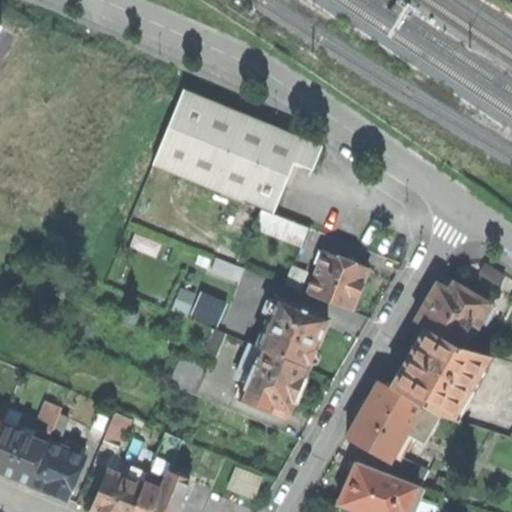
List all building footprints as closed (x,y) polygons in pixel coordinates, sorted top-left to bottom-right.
[(182,90),(152,165),(261,208),(273,213),(294,162),(312,169),(322,146),(249,117),(182,90)] [(310,228),(273,213),(261,208),(255,223),(304,243),(310,228)] [(324,251),(307,293),(350,311),(360,287),(367,269),(324,251)] [(216,257),(211,270),(238,281),(243,268),(216,257)] [(479,274),(499,286),(506,275),(486,263),(479,274)] [(300,290),(305,276),(293,271),(287,285),(300,290)] [(414,321),(426,328),(460,347),(471,330),(474,332),(490,305),(471,293),(457,285),(453,283),(448,291),(437,284),(438,284),(437,283),(428,298),(414,321)] [(171,309),(183,314),(191,294),(179,289),(171,309)] [(276,297),(274,301),(269,313),(256,346),(307,367),(310,362),(311,363),(317,362),(320,354),(317,349),(315,349),(321,332),(326,318),(276,297)] [(263,310),(269,313),(274,301),(268,299),(263,310)] [(408,357),(390,387),(423,406),(440,414),(452,419),(490,356),(460,347),(426,328),(408,357)] [(215,329),(206,352),(214,355),(224,333),(215,329)] [(245,382),(239,398),(269,410),(272,403),(289,411),(300,386),(307,367),(256,346),(250,344),(236,378),(245,382)] [(209,364),(181,352),(168,384),(196,395),(209,364)] [(409,433),(423,406),(390,387),(379,381),(358,418),(347,438),(367,450),(387,461),(393,451),(405,431),(409,433)] [(35,428),(50,434),(51,431),(58,415),(61,409),(46,403),(35,428)] [(423,406),(409,433),(423,442),(440,414),(423,406)] [(89,432),(103,438),(112,417),(98,411),(89,432)] [(131,421),(114,414),(104,440),(120,447),(131,421)] [(67,419),(58,415),(51,431),(60,435),(67,419)] [(0,424),(0,425),(0,471),(5,474),(30,484),(46,443),(0,424)] [(46,443),(30,484),(47,491),(67,499),(84,457),(47,442),(46,443)] [(427,470),(393,451),(387,461),(367,450),(356,462),(419,485),(427,470)] [(346,483),(336,505),(354,511),(413,511),(424,487),(419,485),(356,462),(346,483)] [(107,470),(90,510),(95,511),(131,511),(143,484),(128,478),(127,479),(107,470)] [(143,484),(131,511),(174,511),(188,480),(167,471),(164,476),(149,470),(143,484)]
